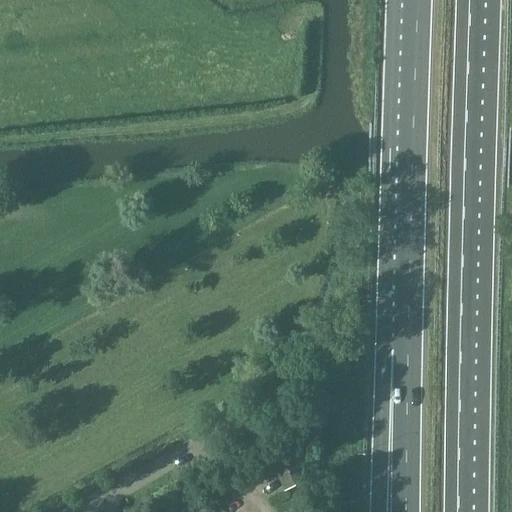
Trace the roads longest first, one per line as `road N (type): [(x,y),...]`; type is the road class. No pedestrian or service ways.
road 1 (motorway): [(457,511),(470,0)]
road 2 (motorway): [(417,0),(405,351)]
road 3 (unclassified): [(75,511),(218,434)]
road 4 (motorway): [(405,351),(389,511)]
road 5 (motorway): [(405,351),(405,511)]
